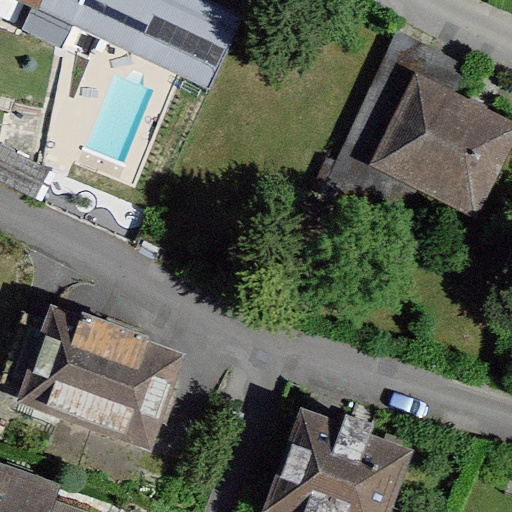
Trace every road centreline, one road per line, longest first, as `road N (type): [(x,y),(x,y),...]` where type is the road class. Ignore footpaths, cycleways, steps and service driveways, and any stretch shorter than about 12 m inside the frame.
road 1 (residential): [(0,210),(287,346)]
road 2 (residential): [(287,346),(511,418)]
road 3 (residential): [(287,346),(231,511)]
